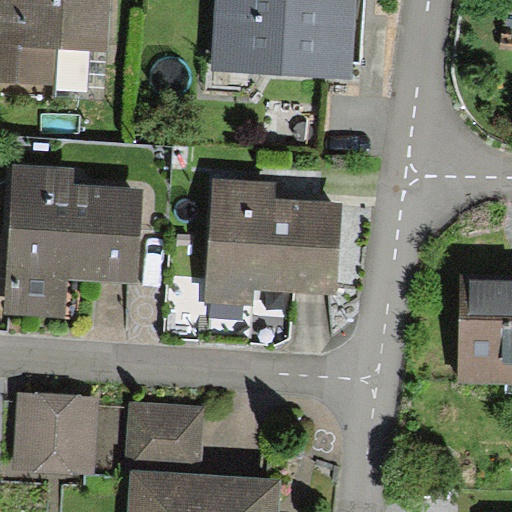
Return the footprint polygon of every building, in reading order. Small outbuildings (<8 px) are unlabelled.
[(0,0),(0,90),(46,93),(47,51),(101,53),(103,0),(0,0)] [(358,0),(215,0),(211,76),(353,85),(358,0)] [(63,174),(4,171),(0,248),(0,316),(62,320),(64,283),(130,286),(135,197),(62,193),(63,174)] [(270,191),(207,188),(201,306),(245,308),(246,291),(327,295),(331,211),(269,207),(270,191)] [(511,283),(456,282),(453,388),(511,390),(511,283)] [(88,479),(91,405),(9,402),(6,476),(88,479)] [(196,412),(129,410),(127,472),(193,475),(196,412)] [(266,511),(268,486),(126,481),(124,511),(266,511)]
